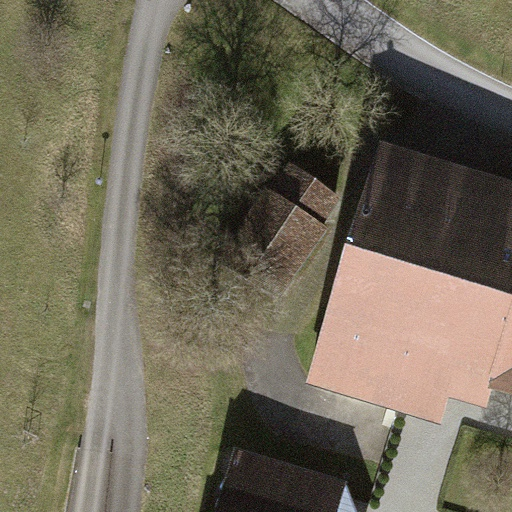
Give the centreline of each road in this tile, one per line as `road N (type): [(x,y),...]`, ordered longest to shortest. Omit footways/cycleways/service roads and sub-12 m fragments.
road 1 (unclassified): [(326,0),(427,69),(511,112)]
road 2 (track): [(114,336),(131,433),(124,511)]
